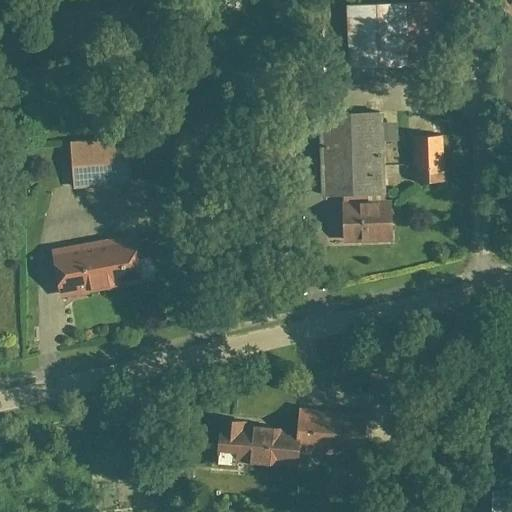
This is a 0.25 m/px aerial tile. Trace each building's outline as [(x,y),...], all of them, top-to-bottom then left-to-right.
[(439,0),(396,0),(343,2),(345,63),(442,60),(439,0)] [(502,117),(511,116),(511,38),(498,39),(502,117)] [(323,187),(381,186),(379,109),(321,111),(323,187)] [(289,154),(288,133),(259,135),(261,155),(289,154)] [(442,135),(414,135),(415,177),(443,177),(442,135)] [(76,186),(130,182),(126,140),(72,144),(76,186)] [(325,237),(389,237),(389,194),(325,194),(325,237)] [(52,251),(61,295),(142,278),(133,235),(52,251)] [(370,372),(368,391),(406,396),(408,376),(370,372)] [(294,451),(353,456),(357,416),(298,411),(296,428),(294,451)] [(294,451),(296,428),(219,421),(215,457),(293,464),(294,451)] [(511,511),(511,490),(495,491),(495,511),(511,511)]
